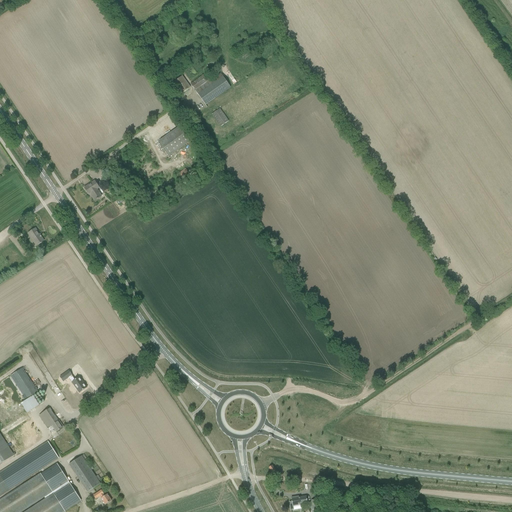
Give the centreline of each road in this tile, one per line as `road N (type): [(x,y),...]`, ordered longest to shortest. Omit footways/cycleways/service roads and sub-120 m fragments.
road 1 (secondary): [(193,380),(147,330),(0,111)]
road 2 (track): [(511,500),(230,477)]
road 3 (track): [(511,294),(354,401),(295,388),(273,397)]
road 4 (track): [(355,400),(356,411),(332,432),(379,445),(511,458)]
road 5 (secondary): [(511,481),(401,471),(309,447)]
road 6 (track): [(178,106),(40,205)]
